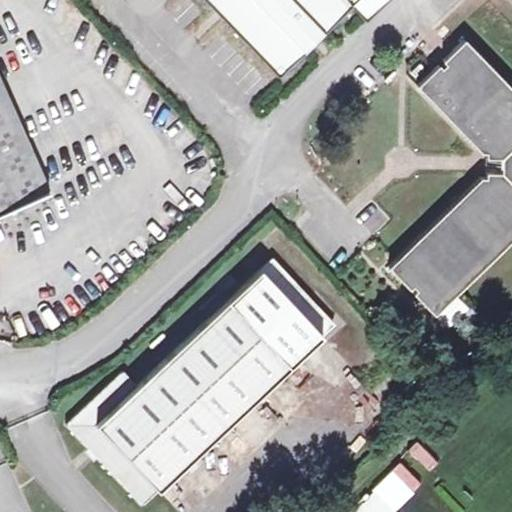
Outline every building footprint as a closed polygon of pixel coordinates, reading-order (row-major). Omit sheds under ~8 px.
[(224,0),(282,59),(342,0),(224,0)] [(415,273),(421,280),(418,284),(436,304),(511,229),(511,74),(465,27),(444,48),(447,51),(442,56),(438,53),(418,73),(481,137),(490,138),(491,145),(502,145),(502,161),(486,160),(390,255),(411,276),(415,273)] [(0,203),(56,178),(0,52),(0,203)] [(150,494),(199,444),(269,374),(323,320),(338,303),(273,240),(261,251),(229,283),(224,278),(204,297),(210,303),(148,364),(142,370),(128,358),(70,416),(150,494)] [(437,315),(447,327),(469,310),(459,298),(437,315)] [(323,320),(269,374),(296,401),(351,347),(323,320)] [(351,347),(296,401),(342,447),(396,392),(351,347)] [(418,388),(436,371),(425,359),(406,376),(418,388)] [(395,511),(375,490),(351,511),(395,511)]
